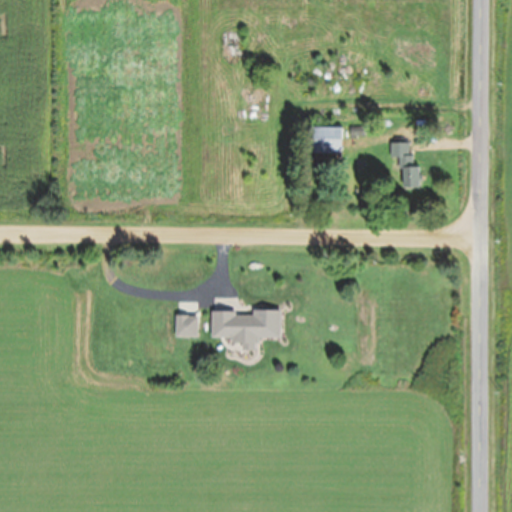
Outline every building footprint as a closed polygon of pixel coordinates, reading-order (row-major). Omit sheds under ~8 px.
[(339,128),(307,128),(307,154),(339,154),(339,128)] [(417,189),(416,166),(410,166),(410,143),(389,143),(389,157),(399,157),(399,189),(417,189)] [(162,272),(208,272),(208,258),(162,258),(162,272)] [(278,312),(209,312),(209,339),(229,339),(229,344),(240,344),(239,350),(254,351),(254,340),(278,340),(278,312)] [(195,338),(195,316),(173,316),(173,338),(195,338)]
